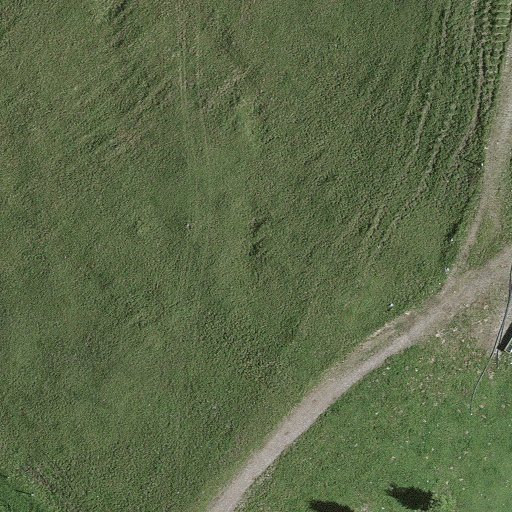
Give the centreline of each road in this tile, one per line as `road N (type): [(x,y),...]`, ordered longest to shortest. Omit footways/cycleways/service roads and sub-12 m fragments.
road 1 (track): [(480,278),(328,382),(217,511)]
road 2 (track): [(511,111),(480,278)]
